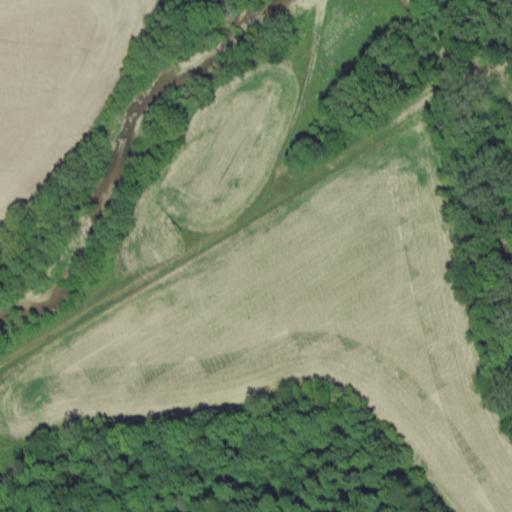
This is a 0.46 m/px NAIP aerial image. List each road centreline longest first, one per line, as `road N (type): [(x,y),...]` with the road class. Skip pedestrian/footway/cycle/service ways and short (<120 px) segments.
road 1 (track): [(323,176),(416,97),(511,64)]
road 2 (track): [(328,0),(314,83),(289,154),(308,176),(323,176)]
